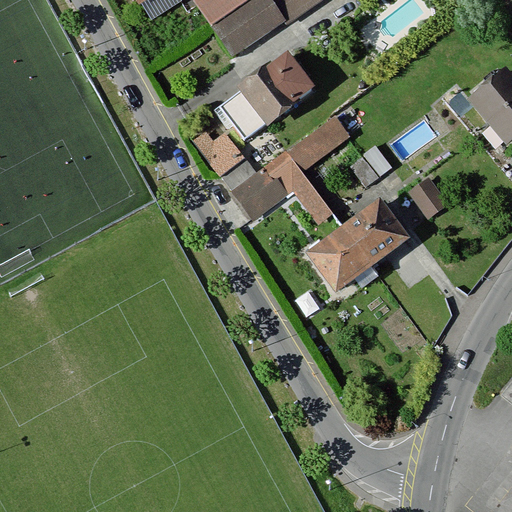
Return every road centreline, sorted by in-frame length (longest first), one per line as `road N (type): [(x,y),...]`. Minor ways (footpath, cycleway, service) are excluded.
road 1 (residential): [(432,479),(363,462),(333,433),(86,0)]
road 2 (tertiary): [(432,479),(464,370),(511,291)]
